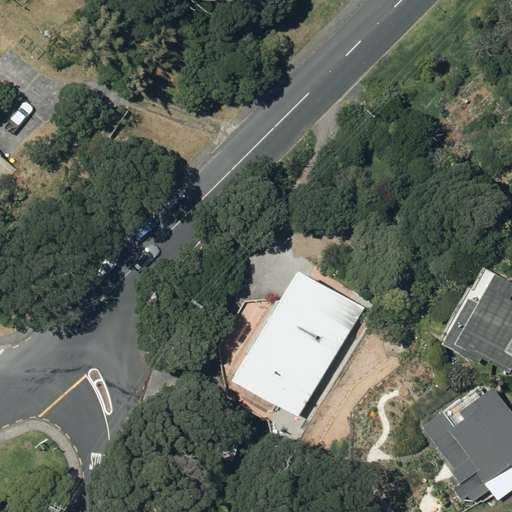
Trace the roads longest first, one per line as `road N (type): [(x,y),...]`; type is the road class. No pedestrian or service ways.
road 1 (tertiary): [(47,355),(403,0)]
road 2 (residential): [(107,511),(110,419),(85,377),(47,355)]
